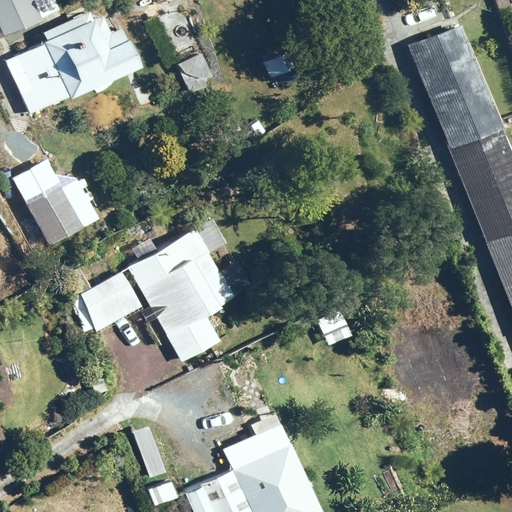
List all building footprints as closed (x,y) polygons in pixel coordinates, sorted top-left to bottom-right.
[(0,0),(0,26),(5,37),(43,18),(34,0),(0,0)] [(88,10),(43,31),(47,40),(6,59),(31,113),(71,94),(72,98),(143,66),(130,38),(127,40),(122,27),(111,32),(103,16),(93,20),(88,10)] [(462,24),(408,45),(449,148),(503,127),(462,24)] [(291,43),(262,60),(272,78),(301,61),(291,43)] [(203,49),(179,62),(190,90),(217,81),(203,49)] [(511,150),(503,127),(449,148),(486,242),(511,232),(511,150)] [(13,175),(50,244),(98,217),(76,177),(54,173),(45,158),(13,175)] [(209,253),(226,243),(212,217),(128,266),(183,361),(219,340),(206,316),(222,306),(221,304),(252,286),(237,261),(220,271),(209,253)] [(511,232),(486,242),(511,306),(511,232)] [(123,271),(78,296),(97,329),(142,305),(123,271)] [(343,306),(317,318),(330,346),(356,333),(343,306)] [(206,403),(210,412),(195,419),(205,442),(246,425),(232,391),(206,403)] [(0,451),(9,448),(0,424),(0,451)] [(234,469),(208,480),(222,511),(233,511),(249,505),(251,511),(322,511),(291,442),(271,451),(264,437),(254,441),(253,437),(225,450),(234,469)]
